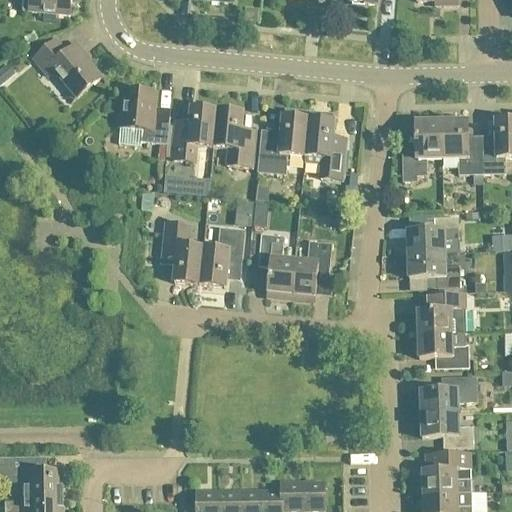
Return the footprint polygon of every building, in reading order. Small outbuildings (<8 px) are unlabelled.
[(30,0),(29,14),(69,18),(70,0),(30,0)] [(350,0),(350,5),(377,8),(378,0),(350,0)] [(416,0),(417,4),(443,3),(443,8),(457,8),(456,0),(416,0)] [(77,100),(101,80),(83,59),(86,57),(76,46),(66,54),(56,42),(33,61),(48,79),(55,73),(77,100)] [(155,118),(158,95),(132,92),(132,98),(122,97),(118,130),(142,132),(141,144),(167,147),(170,119),(155,118)] [(213,150),(217,113),(191,110),(189,126),(175,125),(172,163),(195,165),(196,149),(213,150)] [(305,159),(309,114),(285,112),(285,119),(282,119),(281,135),(261,133),(257,175),(286,178),(288,157),(305,159)] [(217,113),(213,150),(228,152),(226,168),(253,171),(257,132),(241,131),(243,115),(217,113)] [(309,114),(305,159),(304,166),(321,168),(320,181),(342,183),(347,141),(333,140),(334,124),(332,124),(332,116),(309,114)] [(495,139),(481,139),(482,177),(505,177),(505,160),(511,160),(511,122),(495,123),(495,139)] [(482,177),(481,139),(468,139),(467,123),(441,124),(442,162),(458,161),(458,178),(482,177)] [(442,162),(441,124),(415,124),(415,148),(402,148),(402,185),(417,185),(417,179),(427,179),(426,162),(442,162)] [(177,196),(178,178),(167,177),(166,195),(177,196)] [(154,195),(143,194),(141,212),(152,213),(154,195)] [(479,214),(470,214),(471,222),(479,222),(479,214)] [(346,217),(335,223),(341,234),(352,228),(346,217)] [(458,243),(458,232),(458,220),(434,221),(434,233),(407,234),(407,257),(445,256),(445,244),(458,243)] [(199,288),(203,250),(189,249),(191,228),(165,226),(161,268),(175,269),(173,285),(199,288)] [(203,250),(199,288),(225,290),(228,267),(241,268),(245,234),(220,231),(217,252),(203,250)] [(262,237),(261,246),(260,246),(258,270),(269,271),(266,301),(290,303),(294,263),(281,262),(283,248),(284,248),(285,239),(262,237)] [(294,263),(290,303),(314,305),(317,275),(329,276),(332,247),(309,244),(307,265),(294,263)] [(446,270),(445,256),(407,257),(408,281),(436,280),(436,292),(460,291),(459,270),(446,270)] [(485,286),(474,286),(474,295),(485,295),(485,286)] [(418,337),(466,336),(465,323),(465,296),(441,297),(424,298),(425,313),(417,313),(418,337)] [(466,336),(418,337),(418,340),(414,344),(415,353),(419,357),(419,361),(443,360),(443,372),(469,371),(468,349),(465,349),(464,336),(466,336)] [(421,417),(458,416),(458,406),(477,405),(476,380),(447,381),(448,393),(420,394),(421,417)] [(458,416),(421,417),(421,441),(449,440),(449,452),(473,451),(473,430),(459,430),(458,416)] [(45,460),(5,461),(0,461),(0,486),(6,486),(22,486),(23,501),(61,500),(61,474),(45,474),(45,460)] [(431,461),(431,473),(422,473),(423,497),(471,496),(471,483),(470,460),(446,461),(431,461)] [(302,511),(303,485),(281,486),(281,494),(281,511),(302,511)] [(303,485),(302,511),(324,511),(324,485),(303,485)] [(501,495),(511,494),(511,487),(510,488),(509,486),(501,486),(501,495)] [(217,511),(218,494),(196,495),(196,511),(217,511)] [(239,511),(239,494),(218,494),(217,511),(239,511)] [(260,511),(260,494),(239,494),(239,511),(260,511)] [(281,511),(281,494),(260,494),(260,511),(281,511)] [(471,496),(423,497),(423,511),(471,511),(471,508),(471,496)] [(23,501),(4,501),(3,511),(61,511),(61,500),(23,501)]
